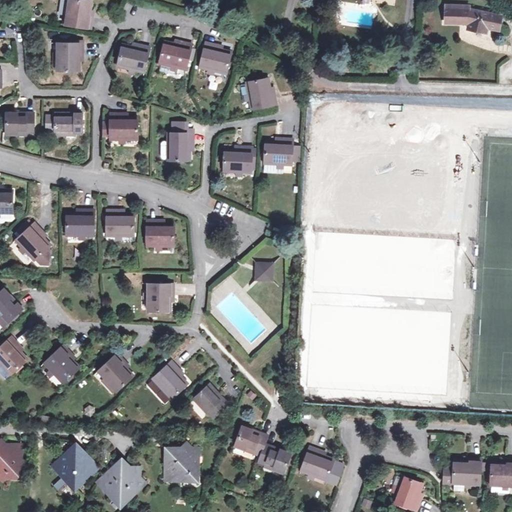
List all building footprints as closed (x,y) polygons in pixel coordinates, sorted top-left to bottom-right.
[(68,0),(69,2),(67,14),(65,25),(91,28),(93,16),(89,15),(90,10),(91,0),(87,0),(68,0)] [(468,7),(446,6),(445,19),(467,21),(467,23),(469,24),(468,29),(486,32),(487,27),(499,30),(501,16),(469,9),(468,7)] [(159,64),(163,65),(175,67),(185,70),(192,44),(179,42),(178,45),(173,44),(164,42),(159,64)] [(199,68),(210,70),(222,73),(226,74),(231,52),(222,50),(217,49),(217,45),(205,42),(199,68)] [(57,43),(57,54),(57,67),(57,71),(80,70),(80,61),(80,56),(83,56),(83,43),(57,43)] [(117,66),(121,67),(133,70),(144,72),(150,47),(138,44),(137,47),(131,46),(122,44),(117,66)] [(247,83),(250,100),(252,109),(277,104),(274,91),(271,92),(270,87),(268,77),(246,82),(247,83)] [(244,101),(250,100),(247,83),(240,84),(244,101)] [(18,132),(26,132),(34,132),(34,113),(6,113),(5,134),(17,134),(18,132)] [(66,132),(75,132),(82,132),(82,113),(56,113),(55,135),(66,135),(66,132)] [(122,118),(122,113),(110,114),(110,122),(103,122),(103,136),(110,136),(110,140),(121,140),(133,140),(137,140),(138,117),(129,118),(122,118)] [(167,144),(167,157),(167,160),(189,161),(189,149),(189,143),(193,143),(193,133),(191,133),(191,129),(184,129),(171,129),(171,133),(167,133),(167,144)] [(265,164),(268,164),(280,164),(292,165),(293,145),(293,139),(280,138),(280,142),(275,142),(266,141),(265,164)] [(224,172),(228,172),(240,172),(251,173),(251,168),(255,169),(255,156),(252,156),(252,148),(252,147),(240,146),(240,150),(234,149),(225,149),(224,172)] [(0,189),(0,212),(9,213),(13,213),(14,190),(3,190),(0,189)] [(66,235),(70,235),(83,235),(94,235),(94,209),(82,209),(82,213),(76,213),(67,213),(66,235)] [(107,236),(117,236),(130,236),(135,236),(134,213),(126,213),(120,213),(120,210),(107,210),(107,236)] [(147,246),(157,246),(171,246),(175,246),(175,224),(165,223),(159,223),(159,220),(147,220),(147,246)] [(43,232),(34,223),(16,241),(23,249),(31,258),(34,261),(36,259),(38,261),(40,262),(42,263),(44,264),(47,264),(50,264),(49,246),(51,245),(44,238),(40,234),(43,232)] [(28,260),(31,258),(23,249),(20,251),(28,260)] [(258,265),(257,278),(271,279),(271,265),(258,265)] [(148,294),(147,307),(147,310),(170,311),(170,302),(170,296),(174,296),(174,283),(148,283),(148,294)] [(0,323),(3,327),(23,308),(4,289),(0,292),(0,323)] [(0,347),(0,362),(11,374),(27,360),(21,353),(17,349),(20,346),(11,337),(0,347)] [(44,363),(50,370),(59,380),(62,383),(79,368),(72,361),(69,357),(71,354),(63,345),(44,363)] [(97,370),(104,379),(113,388),(116,391),(132,376),(126,369),(122,365),(125,363),(116,353),(97,370)] [(152,379),(159,386),(168,396),(171,399),(187,384),(181,377),(177,373),(180,370),(171,361),(152,379)] [(0,373),(5,380),(11,374),(0,362),(0,373)] [(56,383),(59,380),(50,370),(47,373),(56,383)] [(111,391),(113,388),(104,379),(102,381),(111,391)] [(194,399),(201,407),(203,406),(209,412),(214,417),(228,403),(210,384),(194,399)] [(165,399),(168,396),(159,386),(156,389),(165,399)] [(207,414),(209,412),(203,406),(201,407),(207,414)] [(234,446),(246,450),(246,448),(261,454),(260,456),(258,462),(266,465),(274,468),(273,470),(283,474),(291,453),(265,443),(268,435),(242,426),(234,446)] [(0,478),(1,480),(5,477),(19,477),(20,467),(24,463),(20,459),(20,449),(17,445),(4,445),(0,440),(0,478)] [(198,471),(195,467),(198,464),(198,455),(187,442),(182,447),(166,447),(165,473),(171,480),(197,481),(198,471)] [(67,477),(67,482),(74,489),(82,482),(82,478),(86,477),(92,473),(92,471),(94,470),(95,464),(76,443),(58,460),(58,472),(62,477),(67,477)] [(320,454),(321,451),(309,446),(300,470),(325,479),(333,459),(325,456),(320,454)] [(444,481),(454,482),(464,483),(469,483),(480,484),(480,469),(480,463),(481,458),(469,457),(469,461),(462,461),(453,460),(453,468),(445,467),(444,481)] [(98,485),(101,485),(101,487),(107,494),(112,493),(111,498),(119,507),(127,499),(128,495),(132,494),(138,489),(138,486),(141,486),(141,480),(138,480),(139,469),(136,466),(132,470),(121,458),(102,476),(102,479),(99,479),(98,485)] [(491,485),(508,486),(511,485),(511,459),(506,459),(506,463),(500,463),(491,462),(490,485),(491,485)] [(401,479),(396,491),(392,501),(417,510),(421,499),(417,497),(419,492),(423,483),(402,476),(401,479)] [(392,490),(396,491),(401,479),(397,478),(392,490)] [(464,483),(454,482),(453,490),(463,491),(464,487),(469,487),(469,483),(464,483)] [(508,486),(491,485),(491,492),(508,493),(508,486)]
